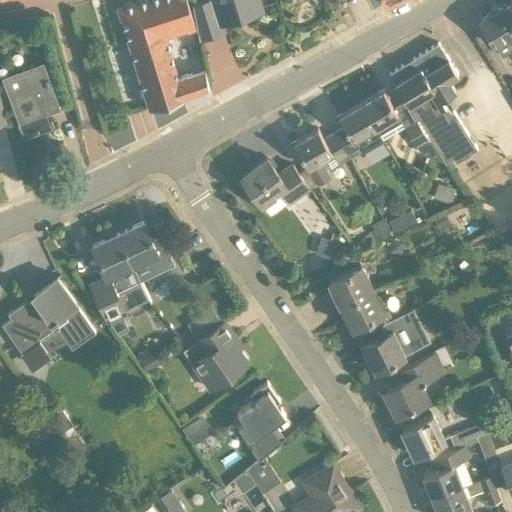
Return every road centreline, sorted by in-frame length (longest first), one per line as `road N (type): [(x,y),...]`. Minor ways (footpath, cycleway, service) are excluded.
road 1 (residential): [(402,511),(378,463),(163,144)]
road 2 (tertiary): [(163,144),(424,0)]
road 3 (tertiary): [(0,226),(163,144)]
